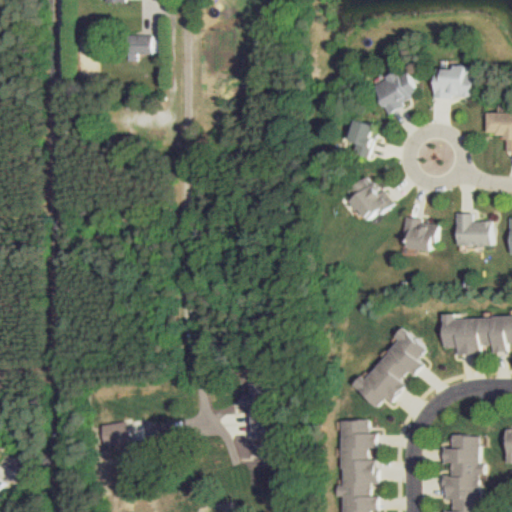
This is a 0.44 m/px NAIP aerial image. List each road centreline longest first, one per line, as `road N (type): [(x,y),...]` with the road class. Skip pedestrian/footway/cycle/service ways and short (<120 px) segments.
road 1 (residential): [(415,511),(418,434),(429,415),(460,391),(511,386)]
road 2 (residential): [(412,166),(430,183),(447,181),(462,153),(447,133),(429,132),(415,142),(412,166)]
